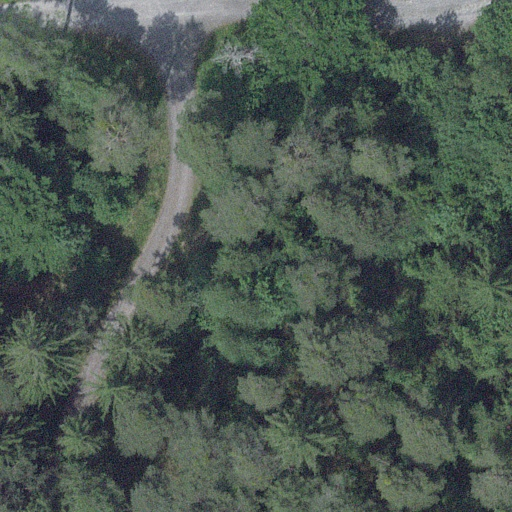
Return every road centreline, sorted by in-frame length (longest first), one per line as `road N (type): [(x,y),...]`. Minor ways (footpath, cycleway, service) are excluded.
road 1 (track): [(47,511),(86,394),(174,209),(178,69),(163,13)]
road 2 (track): [(0,19),(482,0)]
